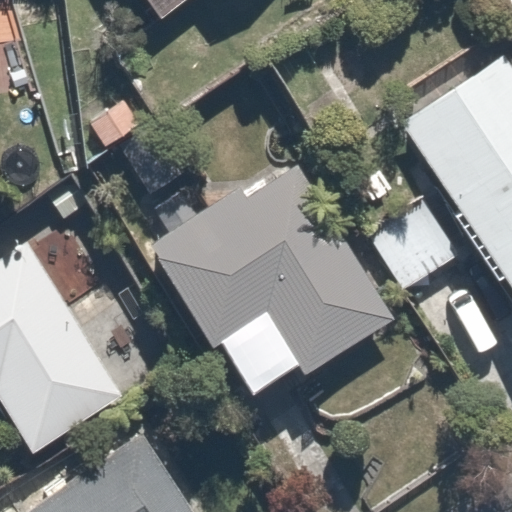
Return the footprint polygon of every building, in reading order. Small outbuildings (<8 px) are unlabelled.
[(223,0),(151,0),(184,36),(223,0)] [(511,75),(438,126),(511,232),(511,75)] [(420,314),(311,163),(166,267),(231,357),(292,313),(336,374),(420,314)] [(430,213),(389,246),(429,296),(470,264),(430,213)] [(16,263),(0,272),(0,421),(35,478),(119,426),(16,263)] [(189,511),(145,446),(46,511),(189,511)]
